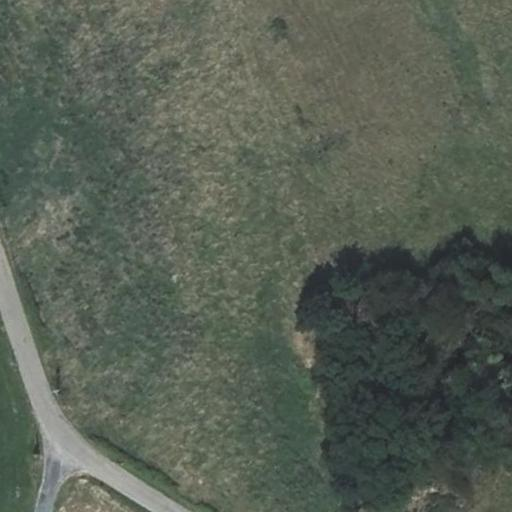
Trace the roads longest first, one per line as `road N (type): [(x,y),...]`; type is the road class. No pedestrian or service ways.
road 1 (unclassified): [(0,276),(64,436)]
road 2 (unclassified): [(64,436),(170,511)]
